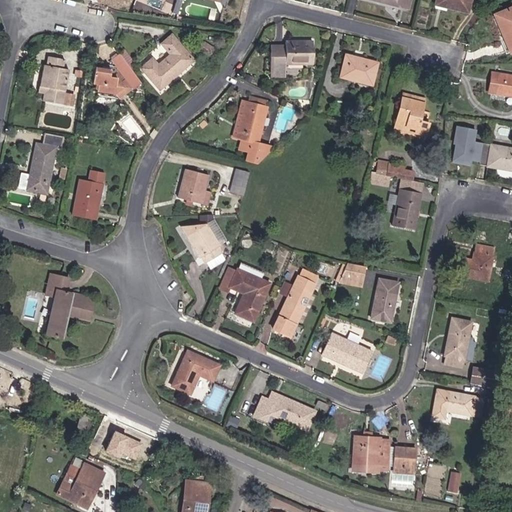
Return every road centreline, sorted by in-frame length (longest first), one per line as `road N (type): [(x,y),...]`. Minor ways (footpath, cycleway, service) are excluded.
road 1 (residential): [(139,309),(354,398),(383,401),(410,375),(452,201),(472,195)]
road 2 (residential): [(136,270),(131,230),(142,176),(161,139),(236,59),(259,1)]
road 3 (residential): [(259,1),(450,51)]
road 4 (secondary): [(248,462),(101,396)]
road 5 (residential): [(0,233),(136,270)]
road 6 (secondary): [(372,511),(248,462)]
